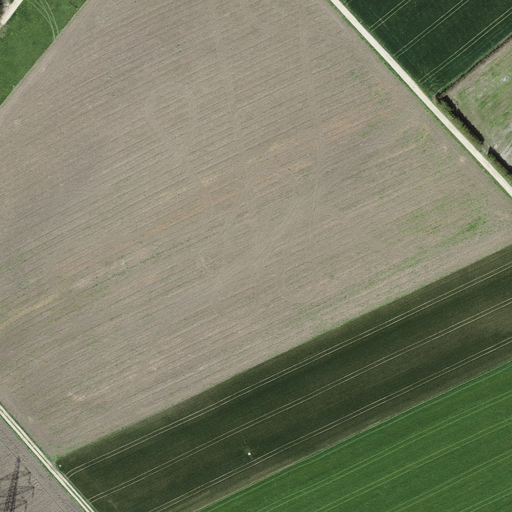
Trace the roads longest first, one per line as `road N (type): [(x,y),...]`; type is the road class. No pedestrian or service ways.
road 1 (track): [(335,0),(511,190)]
road 2 (track): [(0,414),(84,511)]
